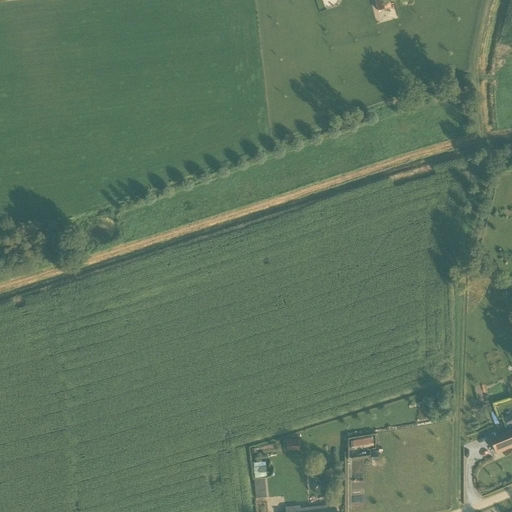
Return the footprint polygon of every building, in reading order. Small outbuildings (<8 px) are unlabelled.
[(346,0),(334,0),(338,32),(350,30),(346,0)] [(375,0),(379,12),(390,8),(387,0),(375,0)] [(497,454),(511,448),(511,430),(490,439),(497,454)] [(373,438),(350,442),(351,448),(363,446),(373,444),(373,438)] [(286,451),(299,451),(299,440),(286,440),(286,451)] [(256,499),(269,498),(267,479),(254,480),(256,499)]
